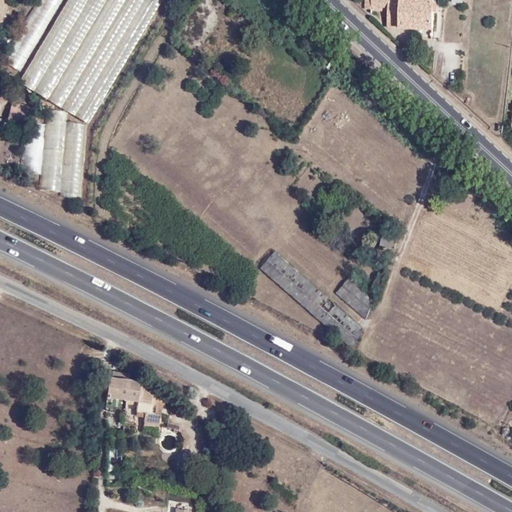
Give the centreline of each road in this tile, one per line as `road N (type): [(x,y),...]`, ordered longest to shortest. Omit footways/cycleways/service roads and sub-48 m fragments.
road 1 (motorway): [(0,240),(511,510)]
road 2 (motorway): [(511,475),(0,206)]
road 3 (unclassified): [(0,282),(440,511)]
road 4 (secondary): [(511,172),(326,0)]
